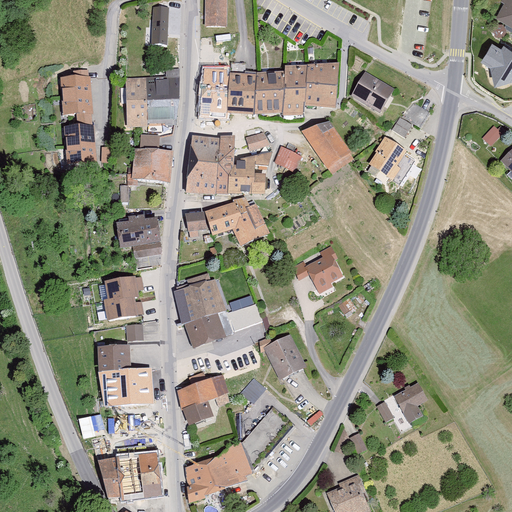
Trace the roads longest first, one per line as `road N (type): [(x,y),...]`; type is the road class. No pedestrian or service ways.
road 1 (residential): [(191,0),(169,266),(177,511)]
road 2 (tertiary): [(452,90),(422,222),(373,335),(297,481),(262,511)]
road 3 (tertiary): [(106,511),(54,398),(0,231)]
road 4 (residential): [(289,0),(402,67)]
